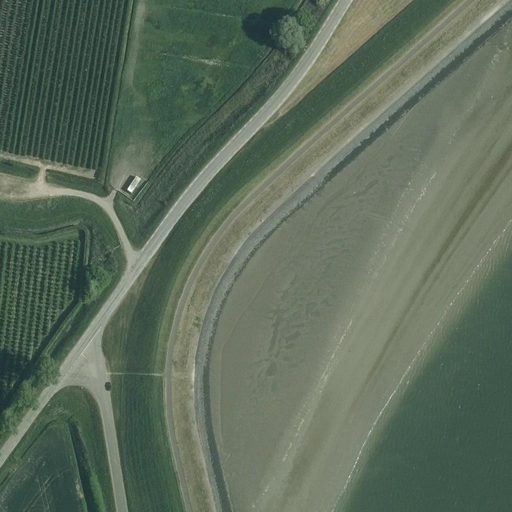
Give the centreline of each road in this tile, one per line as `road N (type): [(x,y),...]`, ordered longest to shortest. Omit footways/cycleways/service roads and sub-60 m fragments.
road 1 (tertiary): [(77,355),(194,190),(303,70),(343,0)]
road 2 (unclassified): [(120,511),(98,376),(77,355)]
road 3 (tertiary): [(0,459),(77,355)]
